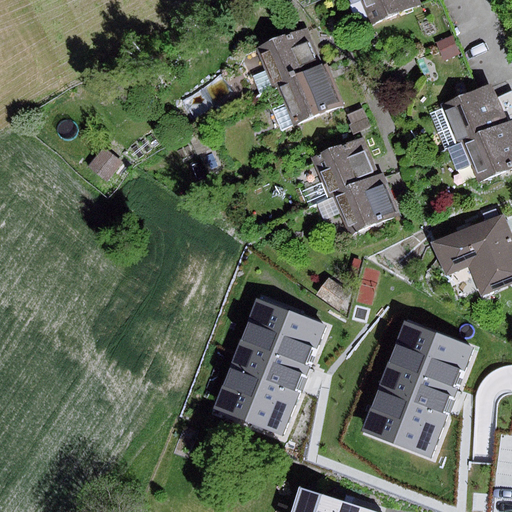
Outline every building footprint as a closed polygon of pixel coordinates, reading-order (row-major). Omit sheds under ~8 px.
[(359,0),(371,26),(408,10),(420,5),(418,0),(359,0)] [(439,0),(431,0),(420,5),(408,10),(414,24),(444,11),(439,0)] [(451,26),(444,11),(414,24),(420,39),(451,26)] [(457,39),(451,26),(420,39),(426,53),(457,39)] [(275,85),(321,66),(306,29),(254,49),(270,87),(275,85)] [(464,59),(458,44),(420,61),(426,75),(434,72),(464,59)] [(471,74),(464,59),(434,72),(440,87),(471,74)] [(321,66),(275,85),(292,126),(342,105),(324,64),(321,66)] [(477,88),(471,74),(440,87),(446,101),(477,88)] [(461,140),(507,121),(497,98),(491,82),(477,88),(446,101),(440,103),(456,142),(461,140)] [(511,92),(497,98),(507,121),(510,120),(511,118),(511,92)] [(347,126),(367,118),(363,108),(343,117),(347,126)] [(367,118),(347,126),(351,136),(371,127),(367,118)] [(507,121),(461,140),(479,181),(511,167),(511,123),(510,120),(507,121)] [(333,194),(379,175),(364,137),(312,158),(328,196),(333,194)] [(122,161),(103,147),(88,167),(108,181),(122,161)] [(379,175),(333,194),(350,235),(400,214),(383,173),(379,175)] [(511,235),(503,214),(432,243),(446,276),(469,267),(481,296),(511,283),(511,235)] [(350,293),(328,278),(317,295),(339,310),(350,293)] [(326,326),(256,299),(213,410),(282,437),(307,373),(326,326)] [(474,347),(404,321),(361,432),(431,459),(456,394),(474,347)] [(378,511),(296,488),(289,511),(378,511)]
